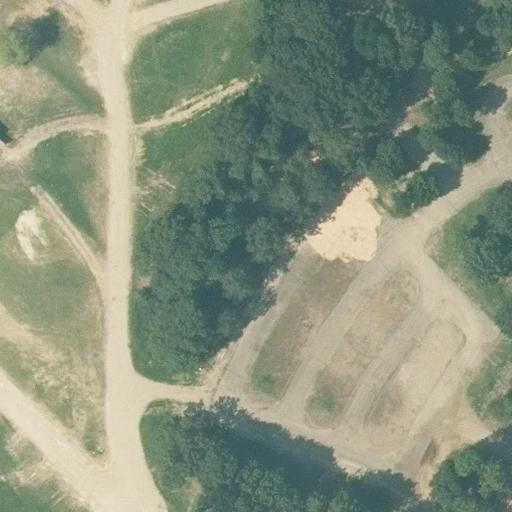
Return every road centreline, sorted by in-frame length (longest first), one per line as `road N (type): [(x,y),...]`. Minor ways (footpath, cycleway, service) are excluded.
road 1 (track): [(116,0),(103,53),(133,511)]
road 2 (unclassified): [(321,0),(366,86),(451,197)]
road 3 (track): [(0,388),(120,511)]
road 4 (track): [(203,0),(108,24),(72,0)]
